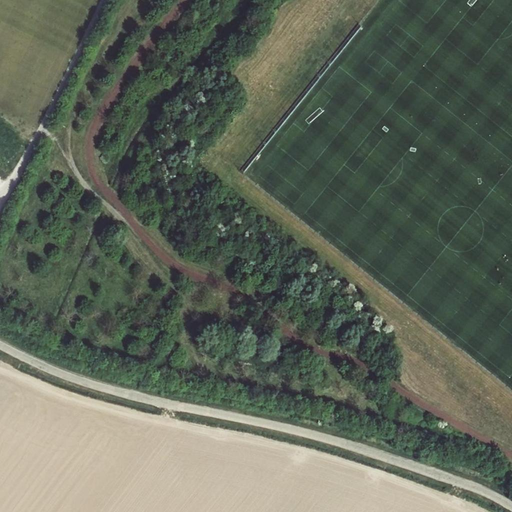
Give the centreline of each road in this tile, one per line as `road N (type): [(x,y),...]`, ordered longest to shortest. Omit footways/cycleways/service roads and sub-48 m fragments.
road 1 (track): [(511,457),(362,363),(312,352),(241,293),(188,273),(95,175),(97,116),(190,0)]
road 2 (unclassified): [(511,507),(359,448),(79,381),(0,346)]
